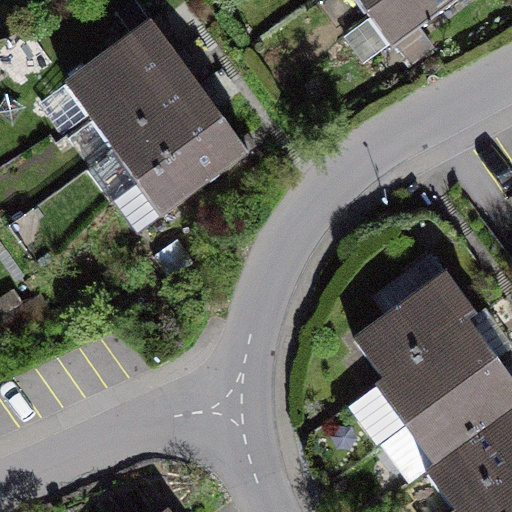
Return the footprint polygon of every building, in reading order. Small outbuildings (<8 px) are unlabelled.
[(357,0),(367,13),(385,0),(357,0)] [(385,0),(367,13),(392,46),(454,0),(385,0)] [(89,118),(174,55),(150,22),(65,84),(89,118)] [(113,150),(199,87),(174,55),(89,118),(113,150)] [(137,182),(222,119),(199,87),(113,150),(137,182)] [(137,182),(112,201),(136,233),(247,152),(222,119),(137,182)] [(446,274),(355,341),(384,380),(467,320),(475,314),(446,274)] [(384,380),(376,386),(404,425),(496,359),(467,320),(384,380)] [(511,381),(496,359),(404,425),(434,466),(511,408),(511,381)] [(511,408),(434,466),(427,471),(456,510),(511,469),(511,408)] [(511,511),(511,469),(456,510),(453,511),(511,511)]
